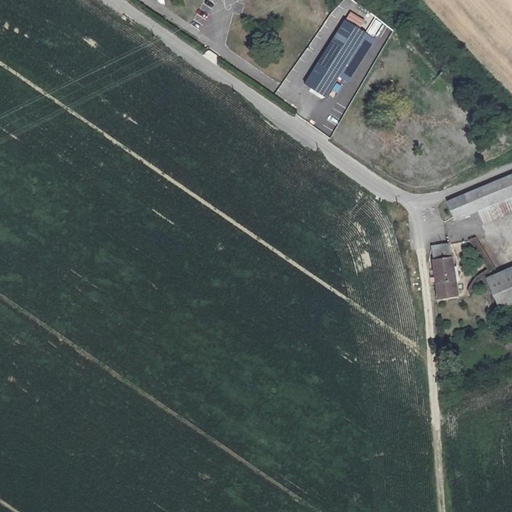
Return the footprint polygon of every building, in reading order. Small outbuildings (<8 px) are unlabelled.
[(342,23),(304,86),(325,98),(362,35),(342,23)] [(218,62),(220,55),(207,51),(204,58),(218,62)] [(511,175),(448,201),(456,221),(511,199),(511,175)] [(451,243),(431,247),(436,273),(431,274),(432,282),(437,281),(440,299),(459,296),(451,243)] [(511,268),(489,277),(500,306),(511,301),(511,268)]
